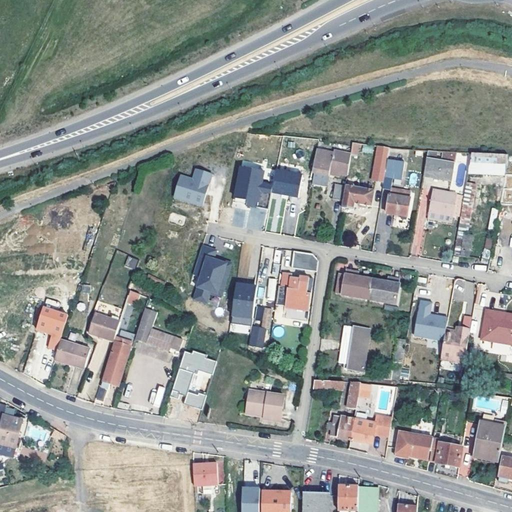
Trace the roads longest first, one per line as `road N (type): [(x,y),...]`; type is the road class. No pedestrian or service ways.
road 1 (tertiary): [(0,377),(100,421),(294,452)]
road 2 (primary): [(137,108),(247,70),(395,0)]
road 3 (primary): [(338,0),(137,108)]
road 4 (tertiary): [(294,452),(511,507)]
road 5 (residential): [(294,452),(327,250)]
road 6 (residential): [(327,250),(511,282)]
road 7 (primary): [(0,158),(137,108)]
road 8 (residential): [(207,227),(327,250)]
